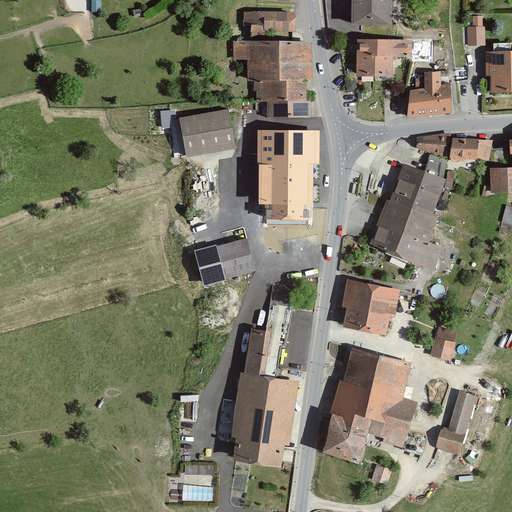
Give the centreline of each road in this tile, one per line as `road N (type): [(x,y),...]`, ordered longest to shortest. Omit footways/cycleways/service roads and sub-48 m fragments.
road 1 (tertiary): [(301,511),(337,228),(340,137)]
road 2 (tertiary): [(340,137),(511,123)]
road 3 (tertiary): [(340,137),(313,0)]
